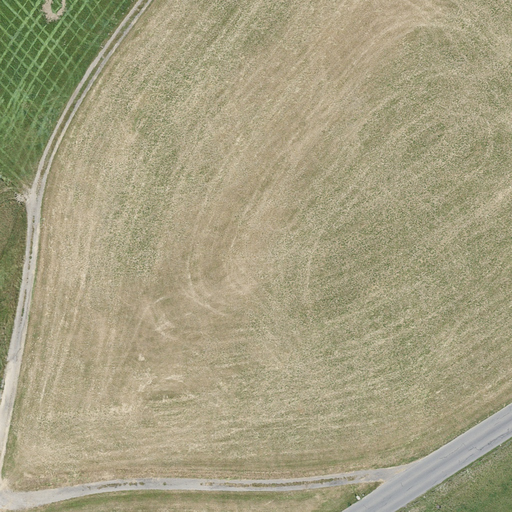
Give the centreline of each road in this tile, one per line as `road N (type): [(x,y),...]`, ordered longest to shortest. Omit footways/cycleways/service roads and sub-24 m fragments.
road 1 (track): [(0,447),(49,153),(145,0)]
road 2 (track): [(0,501),(112,485),(286,485),(432,470)]
road 3 (tertiary): [(368,511),(511,420)]
